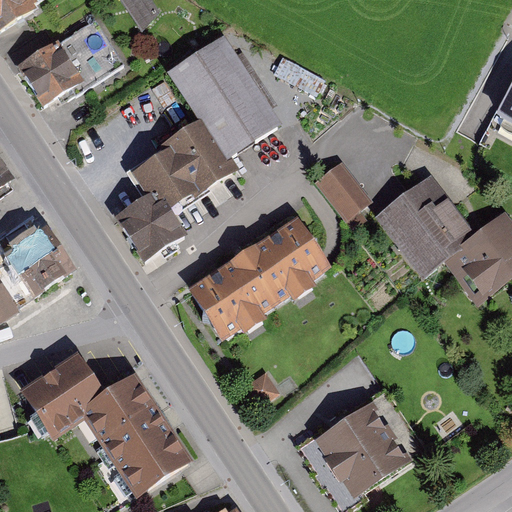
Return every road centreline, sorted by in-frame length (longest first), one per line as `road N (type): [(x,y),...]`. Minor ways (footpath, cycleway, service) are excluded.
road 1 (residential): [(405,151),(363,128),(136,305)]
road 2 (tertiary): [(273,511),(136,305)]
road 3 (tertiary): [(136,305),(0,99)]
road 4 (residential): [(0,359),(93,332),(136,305)]
